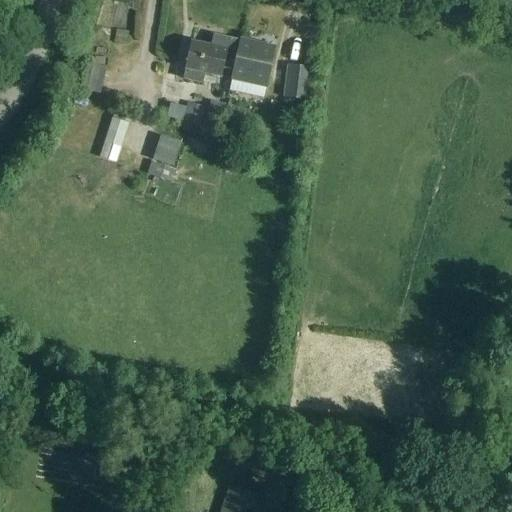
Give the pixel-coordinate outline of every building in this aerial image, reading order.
[(222,67),(232,69),(239,42),(211,35),(209,46),(189,42),(183,68),(181,80),(203,85),(205,74),(220,77),(222,67)] [(239,42),(232,69),(229,78),(232,79),(225,111),(258,118),(273,49),(239,42)] [(287,66),(284,97),(308,100),(312,68),(287,66)] [(208,115),(222,118),(224,105),(210,102),(208,115)] [(115,163),(128,124),(112,119),(98,157),(115,163)] [(73,120),(64,160),(82,164),(91,124),(73,120)] [(230,489),(222,511),(244,511),(250,495),(230,489)]
